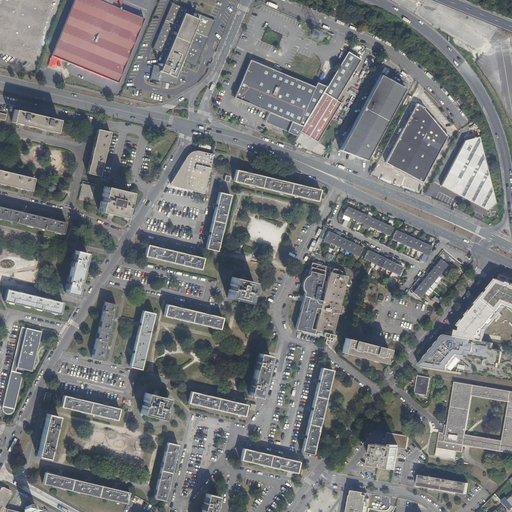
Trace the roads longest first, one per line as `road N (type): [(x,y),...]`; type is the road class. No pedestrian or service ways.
road 1 (motorway): [(373,0),(418,24),(471,79),(503,146),(509,216)]
road 2 (unclassified): [(465,125),(385,46),(272,0)]
road 3 (residential): [(111,260),(210,283),(204,302),(101,278)]
road 4 (secondary): [(490,237),(279,153)]
road 5 (residential): [(153,194),(132,183),(141,132),(0,99)]
road 6 (residential): [(45,374),(128,388),(130,374),(55,357)]
road 7 (residential): [(286,341),(273,312),(338,185)]
road 8 (secondary): [(338,185),(481,250)]
road 9 (residential): [(153,194),(202,206),(194,243),(131,228)]
road 10 (secondary): [(140,115),(0,81)]
road 11 (residential): [(0,197),(126,236)]
road 12 (residential): [(313,477),(401,492),(430,506)]
